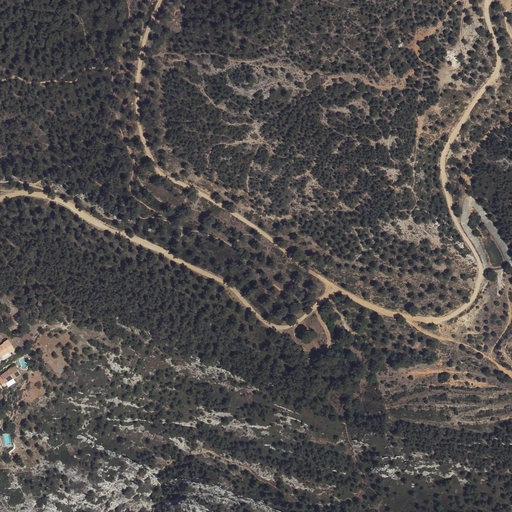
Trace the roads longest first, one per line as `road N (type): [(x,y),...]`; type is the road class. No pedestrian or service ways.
road 1 (track): [(486,0),(495,75),(464,112),(442,158),(480,285),(447,318),(428,319),(371,307),(329,282)]
road 2 (track): [(329,282),(297,322),(267,325),(229,285),(70,205),(17,191),(0,199)]
road 3 (track): [(329,282),(244,217),(156,169),(143,142),(137,71),(156,0)]
